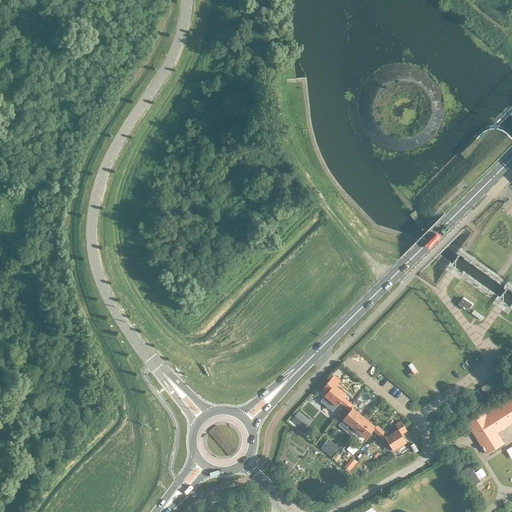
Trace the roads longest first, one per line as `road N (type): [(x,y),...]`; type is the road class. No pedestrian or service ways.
road 1 (unclassified): [(185,0),(162,74),(106,164),(90,230),(104,294),(152,362)]
road 2 (primary): [(318,352),(511,159)]
road 3 (unclassified): [(413,419),(432,453),(336,511)]
